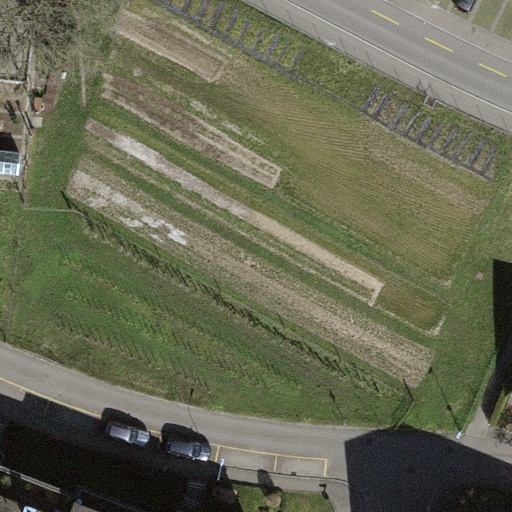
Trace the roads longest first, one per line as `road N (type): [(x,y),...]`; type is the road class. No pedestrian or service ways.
road 1 (residential): [(0,361),(155,415),(406,457)]
road 2 (residential): [(330,0),(511,88)]
